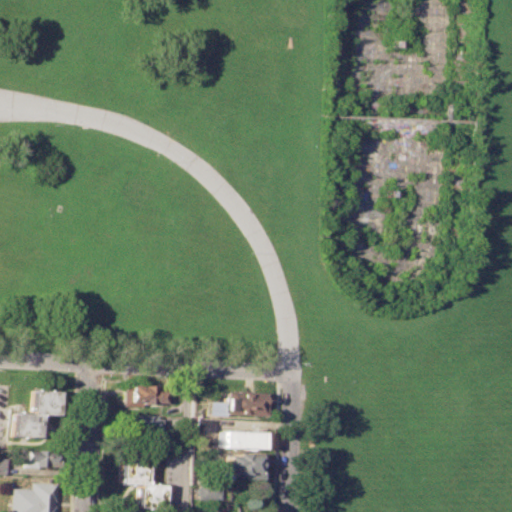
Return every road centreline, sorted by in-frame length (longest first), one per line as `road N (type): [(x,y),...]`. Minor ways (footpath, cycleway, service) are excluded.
road 1 (residential): [(0,108),(58,110),(121,125),(210,177),(266,248),(285,305),(291,372)]
road 2 (residential): [(0,358),(291,372)]
road 3 (residential): [(87,511),(95,366)]
road 4 (residential): [(291,372),(286,511)]
